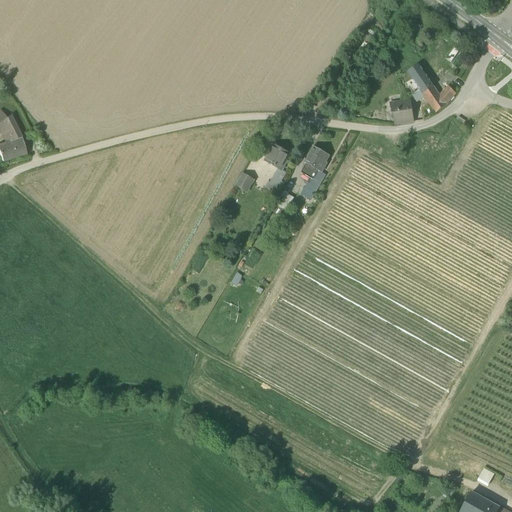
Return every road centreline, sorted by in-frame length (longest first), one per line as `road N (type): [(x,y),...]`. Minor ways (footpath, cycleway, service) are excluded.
road 1 (residential): [(469,88),(418,127),(224,118),(41,161),(0,181)]
road 2 (track): [(5,176),(201,352),(388,458)]
